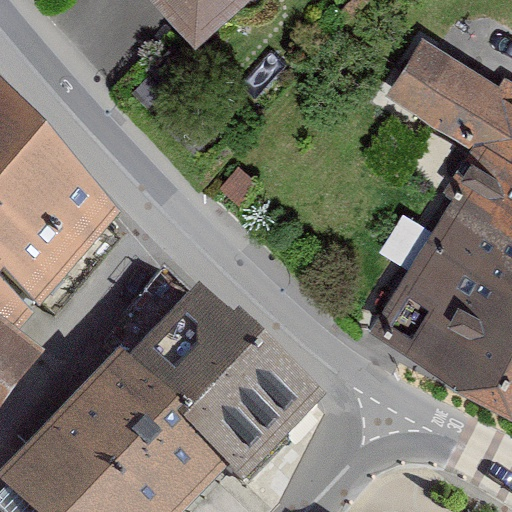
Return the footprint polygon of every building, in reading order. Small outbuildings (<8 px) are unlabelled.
[(165,0),(185,23),(212,0),(165,0)] [(391,97),(493,147),(511,156),(511,87),(419,41),(391,97)] [(0,290),(43,319),(127,210),(0,66),(0,290)] [(403,327),(511,381),(511,156),(493,147),(403,327)] [(0,403),(53,326),(43,319),(0,290),(0,403)] [(223,461),(233,469),(304,385),(203,300),(132,384),(223,461)] [(179,511),(223,461),(132,384),(115,370),(4,501),(17,511),(179,511)]
